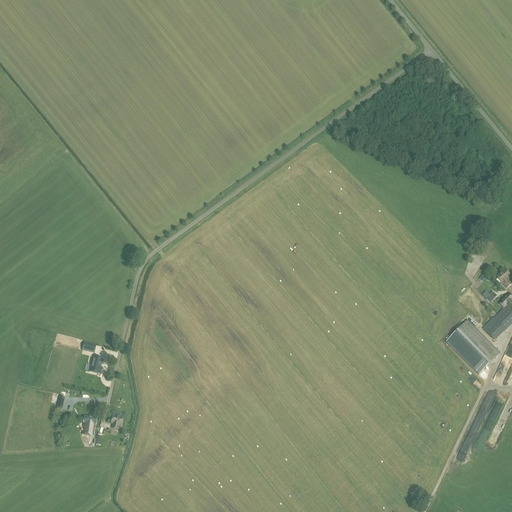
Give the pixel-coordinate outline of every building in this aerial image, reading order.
[(496,277),(498,279),(502,284),(503,283),(507,288),(511,284),(508,280),(511,277),(505,270),(496,277)] [(479,280),(483,283),(488,277),(484,273),(481,277),(479,280)] [(494,292),(498,288),(490,280),(486,285),(494,292)] [(483,295),(487,299),(491,303),(497,296),(493,292),(489,297),(485,293),(483,295)] [(511,295),(510,294),(500,305),(504,308),(506,306),(511,312),(511,295)] [(504,308),(483,329),(494,340),(511,320),(511,312),(506,306),(504,308)] [(468,321),(458,330),(447,341),(479,374),(500,354),(468,321)] [(93,345),(85,343),(83,351),(91,353),(93,345)] [(102,360),(93,358),(90,372),(99,374),(102,360)] [(64,390),(62,402),(68,403),(71,392),(64,390)] [(123,417),(112,415),(111,423),(114,423),(114,425),(113,424),(113,428),(118,429),(119,424),(122,425),(123,417)] [(84,423),(82,435),(94,437),(95,425),(96,425),(97,419),(85,417),(83,423),(84,423)] [(79,434),(70,437),(79,459),(86,455),(80,439),(81,439),(79,434)] [(63,459),(65,465),(76,459),(74,454),(63,459)] [(100,456),(88,460),(91,467),(102,462),(100,456)] [(80,466),(60,477),(65,486),(90,472),(87,466),(82,469),(80,466)]
